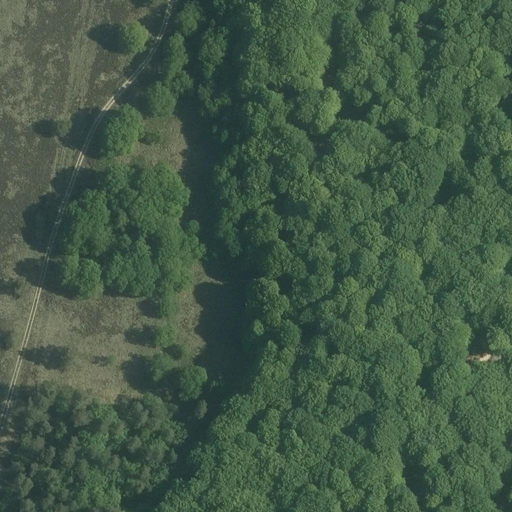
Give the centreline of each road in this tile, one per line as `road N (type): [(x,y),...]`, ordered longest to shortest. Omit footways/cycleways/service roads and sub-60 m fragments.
road 1 (track): [(170,0),(162,35),(85,138),(44,238),(0,429)]
road 2 (track): [(293,511),(409,410),(511,347)]
